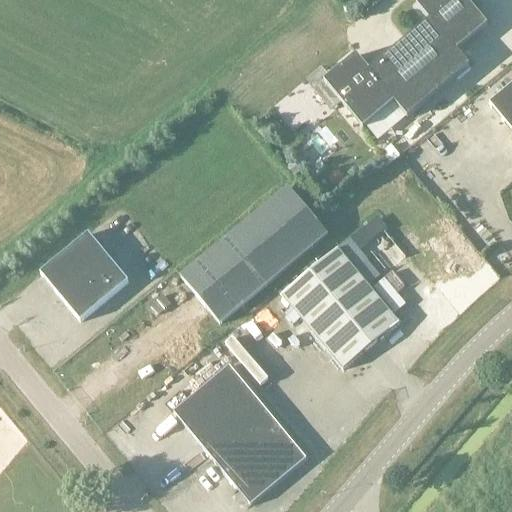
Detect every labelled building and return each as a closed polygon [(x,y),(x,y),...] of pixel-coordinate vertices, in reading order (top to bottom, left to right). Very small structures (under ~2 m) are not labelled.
[(393,104),(406,120),(468,69),(455,53),(486,28),(462,0),(423,0),(416,6),(429,22),(367,73),(354,57),(324,83),(363,130),(393,104)] [(511,47),(511,31),(511,32),(507,26),(471,49),(483,66),(511,47)] [(289,78),(297,87),(309,77),(302,67),(289,78)] [(511,87),(488,107),(511,136),(511,87)] [(179,280),(218,327),(326,237),(287,191),(179,280)] [(87,236),(39,276),(79,324),(127,285),(87,236)] [(336,252),(280,298),(342,372),(398,326),(336,252)] [(228,368),(172,415),(249,508),(257,495),(292,466),(305,461),(228,368)] [(511,511),(511,500),(500,511),(511,511)]
